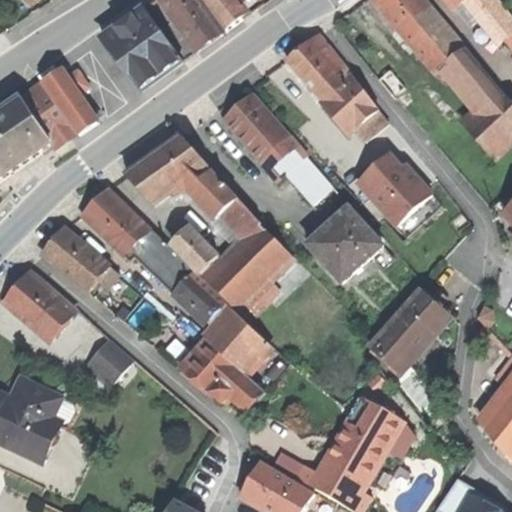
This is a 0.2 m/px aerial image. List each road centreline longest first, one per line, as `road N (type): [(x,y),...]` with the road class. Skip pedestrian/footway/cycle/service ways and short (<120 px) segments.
road 1 (residential): [(312,8),(6,237)]
road 2 (residential): [(6,237),(236,431),(239,467)]
road 3 (residential): [(312,8),(478,215)]
road 4 (unknown): [(188,99),(295,214)]
road 5 (residential): [(105,0),(0,72)]
